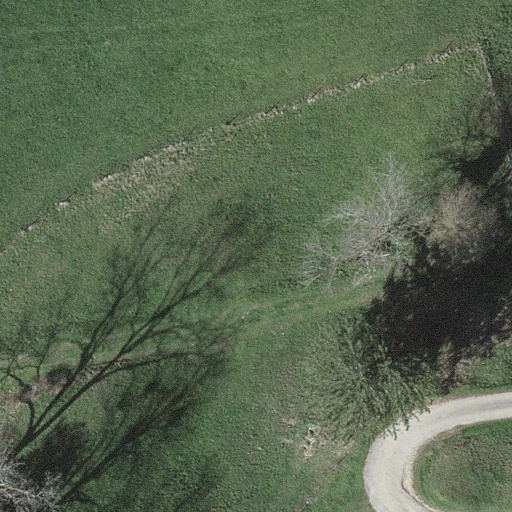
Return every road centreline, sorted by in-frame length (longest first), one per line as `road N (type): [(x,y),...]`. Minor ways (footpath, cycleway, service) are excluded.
road 1 (track): [(0,383),(423,286),(511,281)]
road 2 (track): [(511,405),(453,417),(412,439),(398,474),(403,496),(422,511)]
